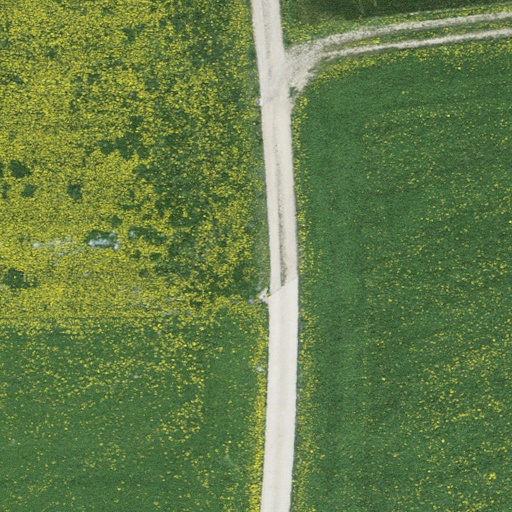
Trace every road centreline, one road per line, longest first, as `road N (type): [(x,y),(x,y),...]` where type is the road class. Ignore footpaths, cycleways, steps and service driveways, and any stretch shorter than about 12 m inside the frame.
road 1 (track): [(276,511),(283,287),(264,0)]
road 2 (track): [(266,51),(511,26)]
